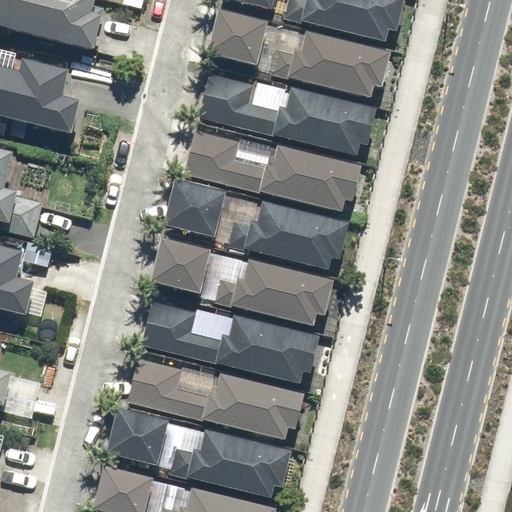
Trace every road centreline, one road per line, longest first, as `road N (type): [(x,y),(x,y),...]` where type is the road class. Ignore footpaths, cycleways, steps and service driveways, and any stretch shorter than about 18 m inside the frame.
road 1 (residential): [(58,511),(187,0)]
road 2 (secondary): [(364,511),(493,0)]
road 3 (secondary): [(511,261),(447,511)]
